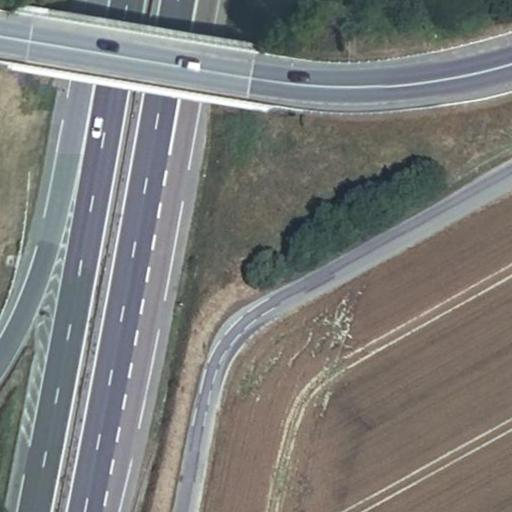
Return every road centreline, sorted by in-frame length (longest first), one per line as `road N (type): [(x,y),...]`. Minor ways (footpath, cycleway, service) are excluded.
road 1 (trunk): [(117,0),(31,511)]
road 2 (secondary): [(511,64),(408,87),(331,88),(0,37)]
road 3 (tertiary): [(183,511),(211,381),(244,323),(511,173)]
road 4 (trunk): [(116,0),(41,278),(0,362)]
road 5 (trunk): [(84,511),(153,171)]
road 6 (trunk): [(153,171),(180,140),(206,0)]
road 7 (trunk): [(153,171),(178,0)]
